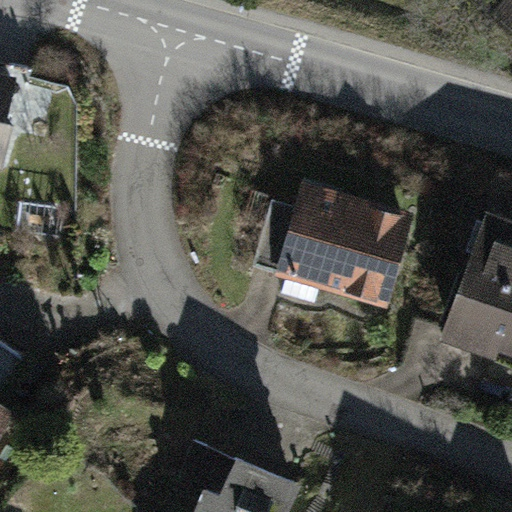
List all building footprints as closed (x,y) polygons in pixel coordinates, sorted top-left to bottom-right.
[(511,0),(493,0),(511,16),(511,0)] [(0,41),(0,173),(0,174),(22,45),(0,41)] [(298,150),(266,251),(382,287),(414,187),(298,150)] [(511,194),(496,188),(449,307),(511,331),(511,194)] [(0,341),(0,407),(31,363),(0,341)] [(301,511),(315,476),(192,430),(161,511),(301,511)]
